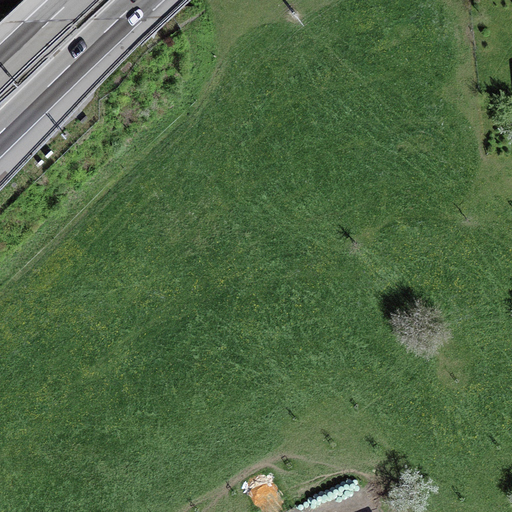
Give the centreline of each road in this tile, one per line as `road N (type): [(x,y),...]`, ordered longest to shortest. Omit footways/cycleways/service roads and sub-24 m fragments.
road 1 (track): [(0,318),(196,109),(278,0)]
road 2 (motorway): [(0,133),(138,0)]
